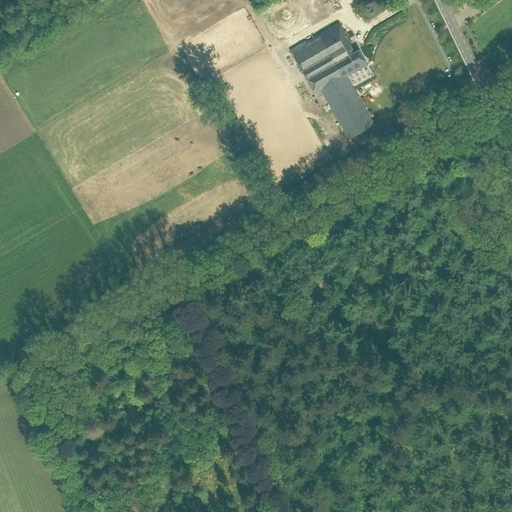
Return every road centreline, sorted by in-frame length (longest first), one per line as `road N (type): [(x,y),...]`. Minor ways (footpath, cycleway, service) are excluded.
road 1 (track): [(477,75),(60,325),(43,421)]
road 2 (secondary): [(511,146),(441,0)]
